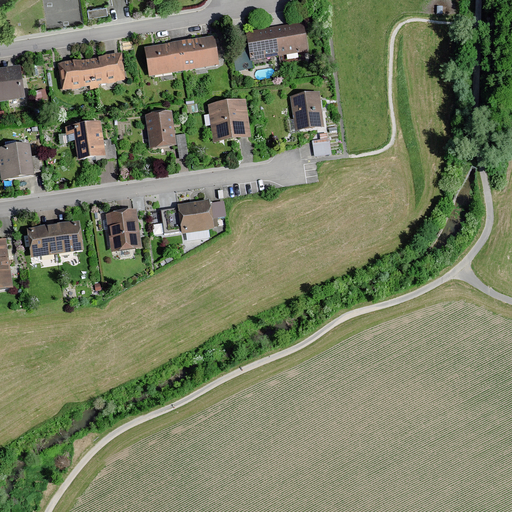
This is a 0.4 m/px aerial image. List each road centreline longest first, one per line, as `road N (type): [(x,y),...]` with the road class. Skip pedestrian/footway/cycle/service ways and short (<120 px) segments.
road 1 (track): [(458,268),(116,432),(84,459),(48,511)]
road 2 (residential): [(0,210),(305,165)]
road 3 (residential): [(0,49),(211,15),(222,0)]
road 4 (track): [(479,154),(488,226),(458,268)]
